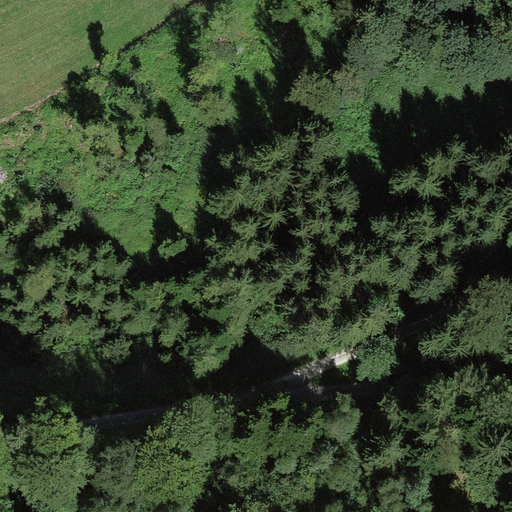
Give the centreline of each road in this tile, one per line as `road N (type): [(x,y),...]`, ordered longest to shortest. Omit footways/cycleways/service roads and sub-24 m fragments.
road 1 (unclassified): [(0,439),(259,396),(511,382)]
road 2 (track): [(259,396),(511,280)]
